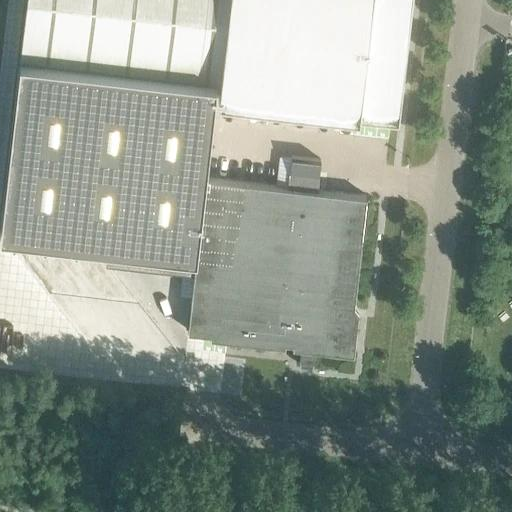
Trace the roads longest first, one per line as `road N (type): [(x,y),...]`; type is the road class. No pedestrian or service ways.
road 1 (unclassified): [(419,453),(467,0)]
road 2 (unclassified): [(176,424),(419,453)]
